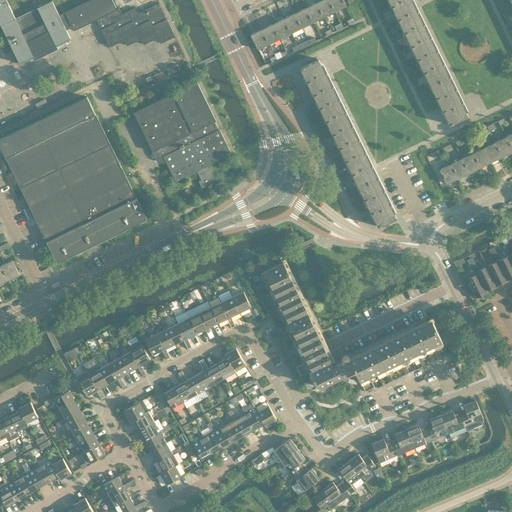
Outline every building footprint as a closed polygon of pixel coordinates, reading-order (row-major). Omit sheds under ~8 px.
[(135,0),(125,5),(134,23),(144,19),(135,0)] [(147,0),(134,0),(135,0),(144,19),(154,14),(147,0)] [(324,17),(335,12),(329,0),(322,0),(317,3),(324,17)] [(329,0),(335,12),(346,7),(346,6),(343,0),(329,0)] [(388,0),(404,33),(450,125),(468,117),(410,0),(388,0)] [(313,23),(324,17),(317,3),(306,8),(313,23)] [(125,5),(115,10),(124,28),(134,23),(125,5)] [(43,7),(33,12),(42,30),(52,25),(43,7)] [(295,14),(302,28),(313,23),(306,8),(295,14)] [(115,10),(105,14),(114,33),(124,28),(115,10)] [(33,12),(24,16),(33,34),(42,30),(33,12)] [(105,14),(96,19),(105,37),(114,33),(105,14)] [(291,34),(302,28),(295,14),(284,19),(291,34)] [(24,16),(15,20),(24,39),(33,34),(24,16)] [(96,19),(85,24),(94,42),(105,37),(96,19)] [(273,24),(280,39),(291,34),(284,19),(273,24)] [(15,20),(6,25),(14,43),(24,39),(15,20)] [(340,22),(334,26),(336,31),(343,28),(340,22)] [(269,44),(280,39),(273,24),(262,30),(269,44)] [(6,25),(0,27),(0,36),(5,48),(14,43),(6,25)] [(258,50),(269,44),(262,30),(250,35),(258,50)] [(162,31),(144,40),(149,51),(167,42),(162,31)] [(167,42),(149,51),(153,60),(172,51),(167,42)] [(46,52),(42,53),(47,63),(66,55),(61,44),(56,46),(51,49),(46,52)] [(108,58),(103,60),(108,71),(117,66),(122,75),(132,70),(123,50),(118,53),(113,55),(108,58)] [(172,51),(153,60),(158,70),(177,61),(172,51)] [(66,55),(47,63),(52,73),(70,64),(66,55)] [(300,68),(371,214),(378,227),(396,218),(325,73),(318,60),(300,68)] [(177,61),(158,70),(163,80),(171,76),(181,71),(177,61)] [(70,64),(52,73),(57,83),(75,74),(70,64)] [(126,85),(117,89),(122,100),(142,90),(132,70),(122,75),(126,85)] [(181,71),(171,76),(177,89),(188,84),(181,71)] [(75,74),(57,83),(61,93),(80,84),(75,74)] [(80,84),(61,93),(66,102),(84,93),(80,84)] [(188,84),(177,89),(184,103),(194,98),(188,84)] [(4,93),(0,94),(0,106),(8,103),(4,93)] [(84,93),(66,102),(71,112),(89,103),(84,93)] [(194,98),(184,103),(191,117),(201,112),(194,98)] [(8,103),(0,106),(0,118),(13,112),(8,103)] [(89,103),(71,112),(76,122),(94,113),(89,103)] [(13,112),(0,118),(0,131),(18,123),(13,112)] [(30,124),(0,138),(0,150),(14,181),(17,180),(24,194),(33,190),(32,188),(54,178),(36,141),(38,140),(30,124)] [(203,135),(136,167),(154,206),(222,174),(203,135)] [(502,157),(511,152),(511,150),(506,137),(495,143),(502,157)] [(483,148),(491,163),(502,157),(495,143),(483,148)] [(480,168),(491,163),(483,148),(472,154),(480,168)] [(461,159),(469,174),(480,168),(472,154),(461,159)] [(457,179),(469,174),(461,159),(450,164),(457,179)] [(439,170),(446,185),(457,179),(450,164),(439,170)] [(54,186),(26,199),(56,262),(125,229),(106,190),(66,210),(54,186)] [(511,263),(508,255),(498,261),(507,280),(511,277),(511,263)] [(1,266),(8,281),(19,275),(12,260),(1,266)] [(498,261),(487,266),(496,285),(507,280),(498,261)] [(441,340),(431,320),(351,360),(349,358),(336,364),(338,367),(335,369),(283,262),(264,272),(307,361),(296,367),(300,376),(312,370),(315,377),(303,383),(308,392),(342,375),(343,376),(344,377),(345,377),(347,376),(348,375),(348,374),(348,373),(354,369),(365,392),(374,387),(369,375),(441,340)] [(475,272),(476,274),(477,274),(485,290),(486,290),(496,285),(487,266),(475,272)] [(476,274),(466,279),(470,287),(466,289),(471,298),(474,296),(475,298),(487,292),(486,290),(485,290),(477,274),(476,274)] [(251,307),(243,292),(232,297),(239,313),(251,307)] [(239,313),(232,297),(221,303),(229,318),(231,317),(239,313)] [(229,318),(221,303),(210,308),(218,323),(227,319),(229,323),(233,321),(231,317),(229,318)] [(218,323),(210,308),(200,313),(207,328),(209,327),(218,323)] [(207,328),(200,313),(189,318),(196,334),(205,329),(207,334),(211,332),(209,327),(207,328)] [(196,334),(189,318),(178,324),(185,339),(187,338),(196,334)] [(185,339),(178,324),(167,329),(174,344),(183,340),(185,345),(189,343),(187,338),(185,339)] [(123,325),(118,328),(121,334),(127,331),(123,325)] [(167,329),(156,334),(163,350),(165,349),(174,344),(167,329)] [(164,355),(168,353),(165,349),(163,350),(156,334),(145,340),(152,355),(162,351),(164,355)] [(139,340),(128,346),(131,351),(139,366),(141,365),(150,360),(142,345),(139,340)] [(74,348),(63,354),(67,361),(77,356),(74,348)] [(234,369),(235,372),(246,366),(236,348),(224,354),(226,358),(227,357),(233,369),(234,369)] [(139,366),(131,351),(120,357),(129,372),(137,367),(140,372),(144,369),(141,365),(139,366)] [(129,372),(120,357),(110,363),(118,378),(120,377),(129,372)] [(227,357),(226,358),(216,363),(224,378),(235,372),(234,369),(233,369),(227,357)] [(93,359),(84,364),(87,370),(87,371),(98,390),(100,389),(108,384),(100,369),(97,365),(93,359)] [(118,378),(110,363),(100,369),(108,384),(117,379),(119,383),(123,381),(120,377),(118,378)] [(205,364),(201,366),(204,370),(206,369),(214,384),(224,378),(216,363),(208,368),(205,364)] [(206,369),(204,370),(195,375),(204,390),(214,384),(206,369)] [(100,389),(98,390),(87,371),(76,377),(87,396),(96,391),(98,395),(102,393),(100,389)] [(184,376),(180,378),(183,382),(185,381),(197,402),(207,396),(204,390),(195,375),(187,380),(184,376)] [(183,382),(174,387),(183,402),(186,408),(197,402),(185,381),(183,382)] [(183,402),(174,387),(163,393),(172,408),(183,402)] [(54,399),(60,410),(75,401),(69,390),(54,399)] [(466,412),(461,415),(465,426),(467,431),(484,424),(482,419),(483,418),(475,400),(463,405),(465,410),(466,412)] [(66,420),(81,412),(75,401),(60,410),(65,418),(60,421),(63,425),(67,422),(66,420)] [(27,423),(38,417),(30,402),(19,408),(20,411),(21,411),(27,423)] [(145,412),(148,411),(144,404),(141,406),(139,402),(124,410),(130,422),(134,420),(133,419),(145,413),(145,412)] [(252,402),(242,408),(245,414),(254,429),(263,423),(264,423),(257,412),(258,411),(256,408),(255,408),(252,402)] [(256,408),(258,411),(257,412),(264,423),(263,423),(265,427),(277,420),(266,402),(256,408)] [(42,406),(37,409),(43,419),(47,416),(42,406)] [(440,415),(448,433),(450,438),(467,431),(465,426),(461,415),(455,417),(452,410),(440,415)] [(20,411),(10,416),(17,432),(29,426),(27,423),(21,411),(20,411)] [(148,411),(145,412),(145,413),(133,419),(134,420),(139,430),(154,422),(148,411)] [(72,431),(87,422),(81,412),(66,420),(67,422),(72,431)] [(230,417),(233,421),(235,420),(243,435),(254,429),(245,414),(237,419),(234,415),(230,417)] [(426,429),(431,440),(448,433),(440,415),(429,420),(432,427),(426,429)] [(1,421),(0,418),(0,423),(7,437),(9,441),(20,436),(17,432),(10,416),(1,421)] [(154,422),(139,430),(145,440),(160,432),(159,430),(163,428),(158,419),(154,422)] [(235,420),(233,421),(224,426),(233,441),(243,435),(235,420)] [(74,446),(79,443),(78,441),(93,433),(87,422),(72,431),(77,439),(72,442),(74,446)] [(406,429),(414,448),(431,440),(426,429),(421,431),(418,424),(406,429)] [(209,429),(210,430),(212,433),(214,432),(222,447),(233,441),(224,426),(216,431),(213,427),(209,429)] [(166,431),(163,427),(163,428),(159,430),(160,432),(145,440),(151,451),(166,442),(161,434),(166,431)] [(392,443),(397,455),(414,448),(406,429),(395,434),(397,441),(392,443)] [(201,435),(203,438),(212,453),(222,447),(214,432),(212,433),(210,430),(201,435)] [(78,441),(79,443),(84,451),(99,443),(93,433),(78,441)] [(201,459),(212,453),(203,438),(192,444),(201,459)] [(255,466),(263,461),(264,462),(272,456),(277,463),(281,461),(297,449),(289,439),(264,457),(261,453),(251,461),(255,466)] [(379,462),(397,455),(392,443),(386,446),(383,439),(371,444),(379,462)] [(172,453),(171,451),(166,442),(151,451),(157,461),(172,453)] [(105,454),(99,443),(84,451),(80,453),(87,464),(90,462),(90,463),(105,454)] [(177,452),(175,448),(171,451),(172,453),(157,461),(163,471),(163,472),(175,465),(175,466),(178,464),(173,455),(177,452)] [(297,449),(281,461),(292,476),(302,468),(299,463),(305,459),(297,449)] [(358,454),(348,461),(360,477),(375,466),(368,456),(363,460),(358,454)] [(62,458),(52,464),(51,464),(58,476),(59,480),(71,473),(62,458)] [(50,461),(39,467),(48,482),(58,476),(51,464),(52,464),(50,461)] [(360,477),(348,461),(338,469),(347,481),(342,484),(349,494),(355,490),(350,484),(360,477)] [(163,472),(163,471),(160,473),(166,484),(181,476),(175,466),(175,465),(163,472)] [(195,470),(198,476),(205,471),(202,466),(195,470)] [(24,470),(27,474),(29,473),(37,488),(48,482),(39,467),(31,472),(28,468),(24,470)] [(306,473),(302,468),(292,476),(304,491),(320,479),(312,468),(306,473)] [(29,473),(27,474),(18,479),(27,494),(37,488),(29,473)] [(124,487),(123,485),(118,476),(103,485),(109,496),(124,487)] [(4,483),(6,486),(8,485),(16,500),(27,494),(18,479),(10,484),(7,480),(4,482),(4,483)] [(333,482),(323,489),(334,505),(349,494),(342,484),(337,488),(333,482)] [(0,496),(6,506),(16,500),(8,485),(6,486),(4,483),(0,485),(0,496)] [(109,496),(105,498),(111,508),(115,506),(130,498),(125,489),(129,487),(127,483),(123,485),(124,487),(109,496)] [(307,511),(325,511),(334,505),(323,489),(312,497),(317,503),(307,511)] [(73,504),(75,508),(76,507),(78,511),(92,511),(85,498),(73,504)] [(115,506),(118,511),(128,511),(136,508),(135,506),(130,498),(115,506)]
